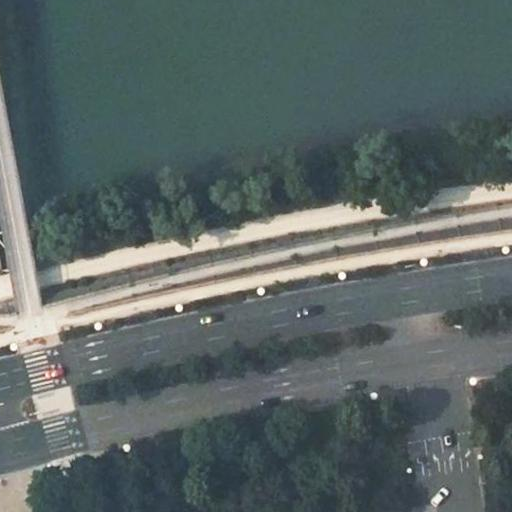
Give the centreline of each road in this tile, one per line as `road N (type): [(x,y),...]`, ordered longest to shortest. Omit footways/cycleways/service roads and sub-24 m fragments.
road 1 (primary): [(0,451),(243,390),(511,349)]
road 2 (primary): [(511,281),(232,329),(0,383)]
